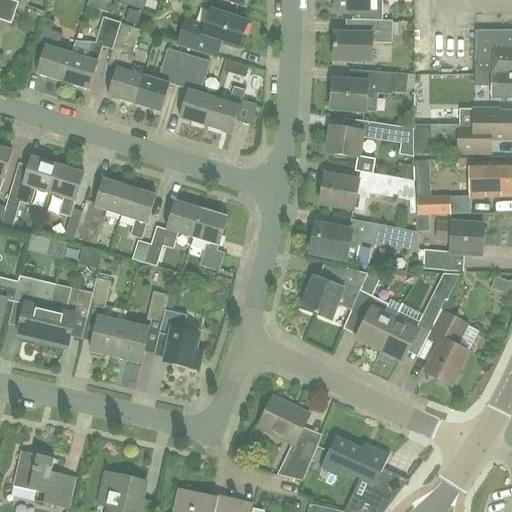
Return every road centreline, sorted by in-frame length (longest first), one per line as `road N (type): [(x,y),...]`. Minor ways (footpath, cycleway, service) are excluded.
road 1 (residential): [(277,190),(0,105)]
road 2 (residential): [(477,450),(244,341)]
road 3 (residential): [(214,433),(0,385)]
road 4 (residential): [(277,190),(290,0)]
road 5 (residential): [(244,341),(277,190)]
